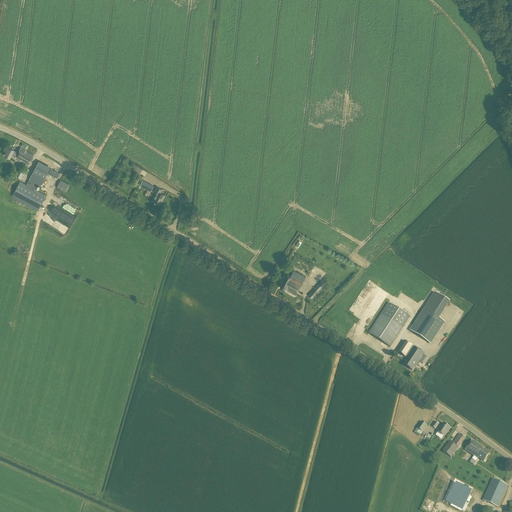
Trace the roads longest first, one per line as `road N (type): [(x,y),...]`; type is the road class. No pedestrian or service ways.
road 1 (unclassified): [(511,459),(0,127)]
road 2 (track): [(297,511),(344,344)]
